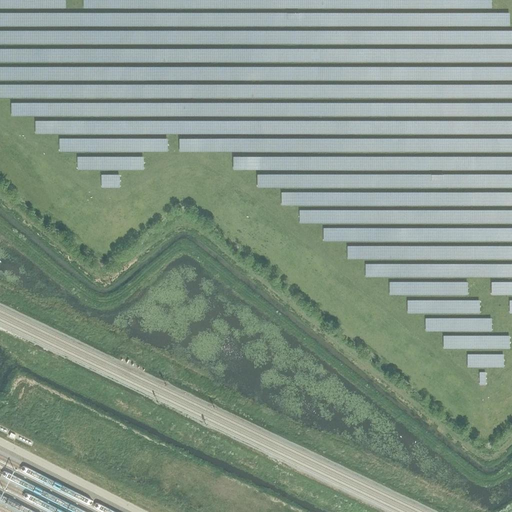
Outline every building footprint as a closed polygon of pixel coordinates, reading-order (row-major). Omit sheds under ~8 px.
[(369,260),(368,276),(390,276),(390,259),(397,259),(397,245),(350,244),(350,260),(369,260)] [(393,293),(405,293),(405,281),(393,281),(393,293)] [(511,281),(495,281),(495,294),(511,294),(511,281)] [(421,304),(422,304),(422,299),(411,299),(411,312),(421,312),(421,304)] [(429,330),(439,330),(439,318),(429,318),(429,330)]
